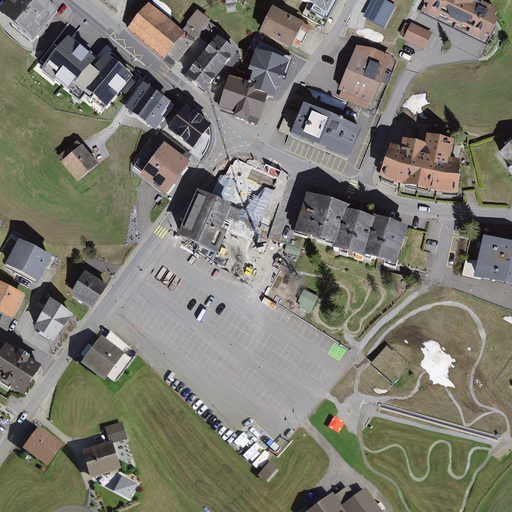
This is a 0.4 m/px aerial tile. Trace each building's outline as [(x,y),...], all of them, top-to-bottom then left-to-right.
[(63,13),(46,0),(15,0),(1,18),(37,46),(63,13)] [(345,0),(297,0),(311,6),(307,14),(328,27),(334,18),(345,2),(345,0)] [(428,0),(418,22),(484,51),(499,16),(482,9),(486,0),(428,0)] [(149,8),(131,29),(167,60),(185,39),(149,8)] [(308,23),(277,9),(267,32),(298,46),(308,23)] [(188,73),(218,32),(200,20),(171,61),(188,73)] [(435,37),(413,27),(406,43),(428,52),(435,37)] [(68,40),(44,71),(88,107),(94,99),(106,109),(131,78),(105,57),(99,65),(68,40)] [(210,94),(239,53),(221,40),(191,80),(210,94)] [(395,60),(360,49),(345,94),(377,107),(395,60)] [(277,95),(287,62),(261,54),(251,87),(277,95)] [(225,111),(265,123),(274,95),(234,83),(225,111)] [(174,103),(145,86),(129,113),(156,133),(174,103)] [(214,125),(189,108),(171,134),(196,151),(214,125)] [(346,161),(358,130),(304,109),(292,140),(346,161)] [(415,132),(408,130),(406,140),(412,142),(415,132)] [(173,146),(159,136),(134,169),(171,196),(194,164),(171,148),(173,146)] [(383,177),(396,182),(441,192),(455,193),(457,164),(447,162),(451,144),(429,140),(427,149),(405,144),(403,152),(392,150),(383,177)] [(84,184),(104,168),(88,147),(68,163),(84,184)] [(511,148),(501,160),(511,171),(511,148)] [(287,179),(234,158),(217,200),(201,194),(183,238),(225,255),(234,232),(253,240),(260,222),(269,226),(287,179)] [(296,239),(328,250),(342,208),(310,197),(296,239)] [(328,250),(360,261),(374,218),(342,208),(328,250)] [(360,261),(393,271),(407,229),(374,218),(360,261)] [(0,239),(9,227),(0,220),(0,239)] [(282,260),(287,245),(270,240),(266,255),(282,260)] [(57,261),(20,243),(7,271),(44,289),(57,261)] [(511,249),(486,243),(477,282),(511,290),(511,249)] [(92,310),(109,289),(91,275),(74,296),(92,310)] [(29,298),(0,283),(0,313),(16,322),(29,298)] [(75,320),(53,307),(38,331),(60,345),(75,320)] [(102,341),(86,362),(104,376),(108,370),(118,378),(136,354),(113,334),(105,344),(102,341)] [(410,366),(387,346),(372,363),(395,383),(410,366)] [(42,367),(8,349),(0,363),(0,379),(27,394),(42,367)] [(123,426),(108,430),(112,443),(127,439),(123,426)] [(42,430),(26,450),(50,467),(65,448),(42,430)] [(114,445),(88,455),(97,481),(123,472),(114,445)] [(279,466),(271,459),(258,475),(266,482),(279,466)] [(140,489),(124,480),(116,495),(132,504),(140,489)] [(336,494),(310,511),(382,511),(366,490),(345,506),(336,494)]
